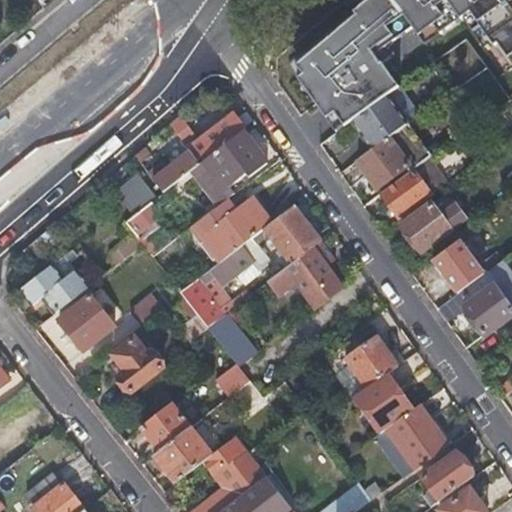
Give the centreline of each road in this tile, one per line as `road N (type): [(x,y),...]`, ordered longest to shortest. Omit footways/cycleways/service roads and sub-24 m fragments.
road 1 (residential): [(208,25),(511,449)]
road 2 (secondary): [(0,236),(166,88),(208,25)]
road 3 (residential): [(158,511),(0,316)]
